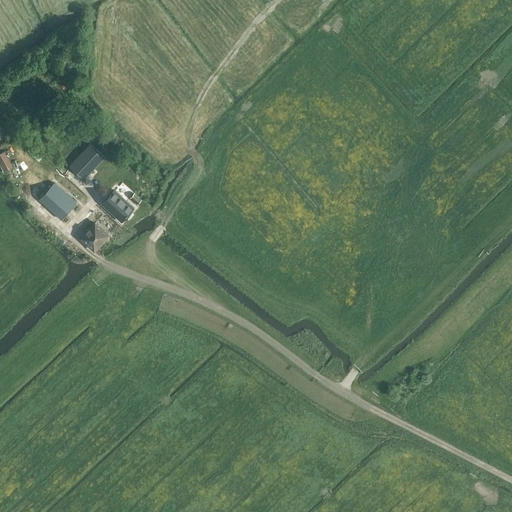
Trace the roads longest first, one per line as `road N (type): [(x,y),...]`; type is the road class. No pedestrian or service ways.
road 1 (track): [(511,482),(344,394),(231,317),(98,260),(69,233)]
road 2 (track): [(0,369),(108,264)]
road 3 (track): [(429,307),(353,374),(344,394)]
